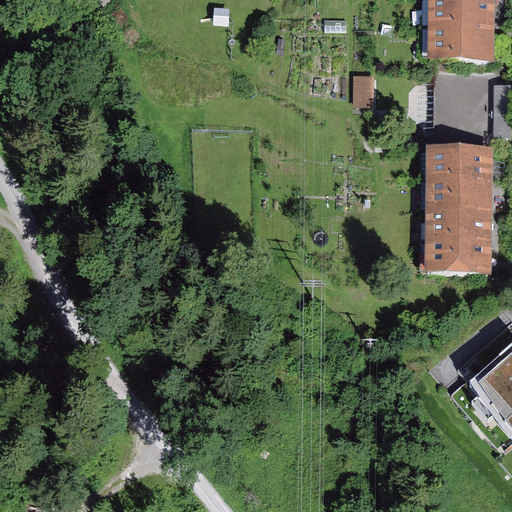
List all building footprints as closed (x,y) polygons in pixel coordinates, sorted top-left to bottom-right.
[(498,10),(497,0),(432,0),(432,9),(498,10)] [(498,36),(498,10),(432,9),(432,37),(498,36)] [(432,37),(431,69),(497,69),(498,36),(432,37)] [(355,81),(355,112),(376,112),(377,81),(355,81)] [(494,93),(494,146),(511,145),(511,139),(511,119),(511,93),(494,93)] [(500,189),(500,158),(434,158),(434,188),(500,189)] [(500,189),(434,188),(434,222),(500,222),(500,218),(500,189)] [(500,255),(500,222),(434,222),(434,254),(500,255)] [(434,254),(433,291),(499,292),(500,264),(500,255),(434,254)] [(511,336),(465,379),(475,390),(459,404),(511,462),(503,469),(511,479),(511,336)]
